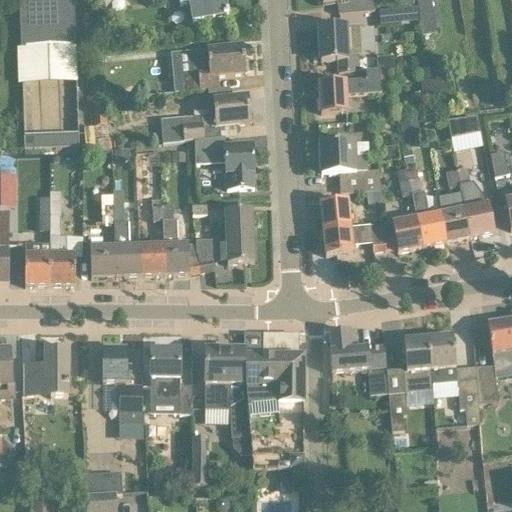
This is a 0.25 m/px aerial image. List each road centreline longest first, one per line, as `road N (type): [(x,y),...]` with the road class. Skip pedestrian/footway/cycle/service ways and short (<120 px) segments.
road 1 (residential): [(292,312),(274,0)]
road 2 (residential): [(292,312),(0,314)]
road 3 (residential): [(315,511),(313,310)]
road 4 (residential): [(511,280),(313,310)]
